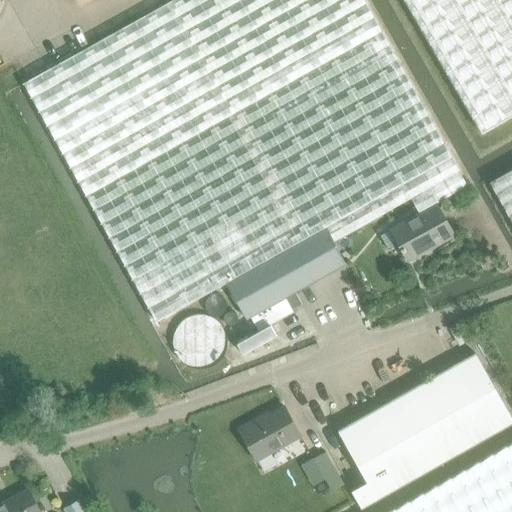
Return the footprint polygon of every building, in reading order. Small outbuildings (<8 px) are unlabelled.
[(363,0),(175,0),(24,84),(157,322),(226,284),(326,228),(333,242),(386,213),(430,189),(437,202),(467,186),(363,0)] [(511,0),(405,0),(482,134),(511,116),(511,0)] [(511,170),(490,183),(511,222),(511,170)] [(408,262),(454,237),(436,204),(421,213),(380,236),(387,250),(398,244),(408,262)] [(326,228),(226,284),(246,320),(250,317),(259,332),(243,341),(248,352),(276,336),(270,325),(293,313),(292,311),(302,305),(295,292),(346,264),(333,242),(326,228)] [(352,493),(362,511),(511,426),(511,420),(475,354),(338,432),(367,484),(352,493)] [(284,408),(266,417),(258,421),(257,418),(239,427),(257,461),(300,438),(284,408)] [(511,511),(511,442),(387,511),(511,511)] [(326,452),(313,459),(332,491),(344,485),(326,452)] [(38,511),(27,491),(0,505),(0,511),(38,511)] [(63,504),(66,511),(85,511),(77,496),(63,504)]
